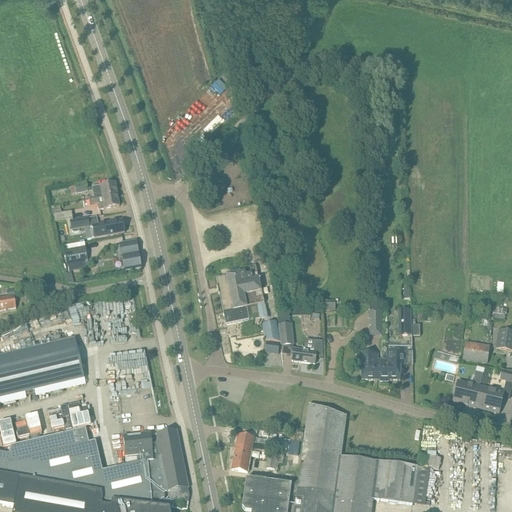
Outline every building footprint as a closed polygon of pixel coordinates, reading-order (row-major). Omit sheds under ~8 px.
[(19,16),(0,22),(0,34),(1,37),(7,35),(29,97),(0,107),(0,110),(7,129),(46,116),(38,92),(49,88),(28,28),(23,29),(19,16)] [(86,183),(74,185),(75,187),(70,188),(71,195),(76,194),(76,195),(87,192),(86,183)] [(89,200),(89,201),(117,196),(115,184),(92,188),(94,199),(89,200)] [(117,196),(89,201),(90,208),(98,206),(99,211),(119,207),(117,196)] [(51,207),(54,223),(73,219),(71,211),(61,213),(60,205),(51,207)] [(88,219),(69,222),(71,231),(72,231),(73,232),(74,233),(78,232),(80,231),(79,229),(90,227),(88,219)] [(122,221),(112,223),(106,224),(91,227),(93,240),(124,234),(122,221)] [(119,245),(122,263),(124,273),(141,270),(136,242),(119,245)] [(64,247),(66,258),(68,268),(88,264),(84,243),(64,247)] [(216,279),(226,325),(249,321),(246,308),(264,305),(261,292),(255,266),(250,267),(251,275),(245,276),(245,273),(239,274),(226,276),(226,277),(216,279)] [(0,311),(16,309),(14,297),(0,299),(0,311)] [(322,301),(322,311),(335,310),(335,300),(322,301)] [(257,307),(259,320),(267,318),(265,305),(257,307)] [(411,337),(410,311),(397,311),(398,337),(411,337)] [(381,312),(369,312),(369,327),(381,327),(381,312)] [(280,343),(279,330),(277,331),(276,323),(262,326),(265,342),(280,343)] [(294,346),(292,324),(278,326),(279,330),(280,343),(281,347),(294,346)] [(511,332),(499,330),(497,349),(511,350),(511,332)] [(0,357),(0,399),(84,380),(74,340),(0,357)] [(293,352),(292,362),(314,365),(316,357),(322,358),(322,342),(314,341),(313,351),(294,349),(293,352)] [(265,354),(278,355),(279,345),(266,344),(265,354)] [(463,360),(487,363),(489,347),(466,344),(463,360)] [(377,371),(377,381),(380,381),(380,382),(388,382),(388,381),(400,381),(400,366),(404,366),(404,353),(400,353),(386,352),(386,360),(383,360),(382,371),(377,371)] [(377,381),(377,371),(382,371),(383,361),(383,360),(378,360),(378,354),(362,353),(361,381),(377,381)] [(502,370),(501,374),(508,375),(506,382),(511,383),(511,372),(508,372),(502,370)] [(476,371),(473,383),(481,385),(484,373),(483,373),(476,371)] [(453,403),(476,409),(481,388),(458,382),(453,403)] [(511,383),(506,382),(503,393),(503,395),(510,397),(511,388),(511,383)] [(481,388),(476,409),(498,415),(503,395),(503,393),(481,388)] [(425,507),(430,470),(417,468),(418,467),(341,456),(345,427),(346,417),(308,405),(297,487),(294,511),(371,511),(373,499),(413,505),(425,507)] [(62,407),(50,409),(54,430),(66,428),(62,407)] [(15,441),(26,440),(25,430),(27,430),(25,418),(12,420),(15,441)] [(9,455),(6,475),(102,493),(103,497),(169,509),(172,509),(173,502),(163,501),(164,493),(188,489),(176,432),(156,435),(156,436),(140,438),(140,435),(127,436),(127,439),(123,439),(125,457),(140,455),(141,463),(102,472),(95,442),(89,444),(86,429),(11,447),(9,455)] [(291,433),(290,441),(302,442),(303,434),(291,433)] [(238,436),(236,447),(252,450),(254,438),(238,436)] [(297,457),(299,443),(279,440),(277,454),(297,457)] [(252,450),(236,447),(231,471),(247,474),(252,450)] [(0,452),(0,474),(5,476),(9,454),(0,452)] [(439,467),(440,457),(420,455),(418,465),(439,467)] [(0,474),(0,506),(13,509),(12,511),(169,511),(169,509),(102,500),(102,493),(6,476),(5,476),(0,474)] [(294,511),(297,487),(249,480),(245,506),(249,510),(251,511),(252,511),(294,511)]
